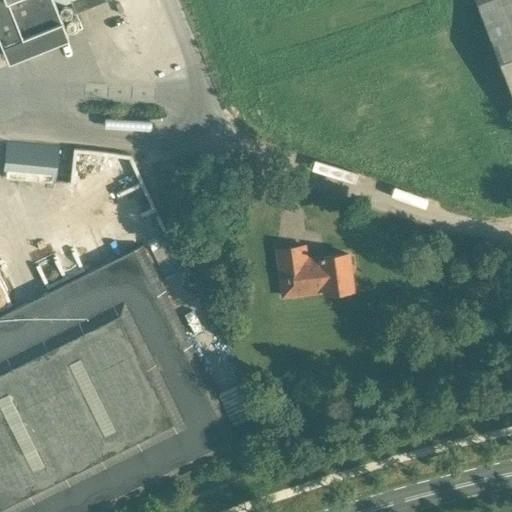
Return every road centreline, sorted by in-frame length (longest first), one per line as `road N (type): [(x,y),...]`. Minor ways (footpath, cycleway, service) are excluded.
road 1 (unclassified): [(511,237),(254,154),(0,123)]
road 2 (primary): [(367,511),(511,476)]
